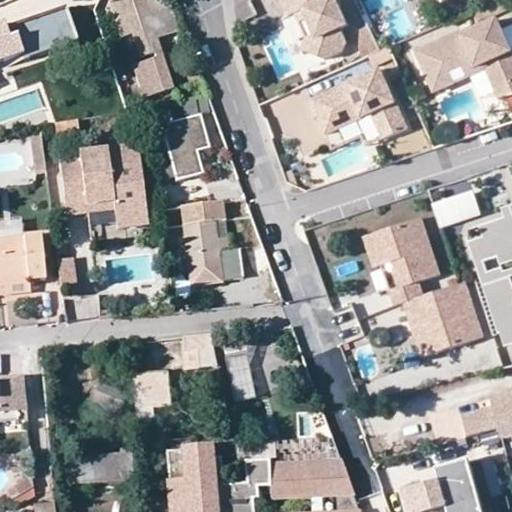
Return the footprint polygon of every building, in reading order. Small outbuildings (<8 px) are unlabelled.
[(140,0),(130,0),(140,31),(150,28),(140,0)] [(140,0),(150,28),(153,40),(158,38),(185,30),(175,0),(140,0)] [(353,22),(341,0),(284,0),(280,2),(287,18),(294,14),(303,10),(308,20),(317,38),(316,56),(331,58),(348,50),(352,40),(345,26),(353,22)] [(308,20),(303,10),(294,14),(299,24),(308,20)] [(2,25),(0,25),(0,73),(76,48),(64,12),(14,29),(16,35),(7,38),(2,25)] [(450,71),(474,61),(476,67),(486,63),(488,67),(488,68),(498,90),(511,83),(511,46),(499,17),(464,33),(462,29),(416,50),(434,91),(455,82),(450,71)] [(158,38),(153,40),(156,49),(133,57),(145,98),(174,89),(158,38)] [(316,56),(317,38),(305,38),(305,52),(316,56)] [(476,67),(474,61),(463,66),(467,77),(488,68),(488,67),(486,63),(476,67)] [(410,129),(382,68),(312,99),(327,134),(374,113),(386,140),(410,129)] [(511,83),(498,90),(501,98),(511,93),(511,83)] [(200,115),(160,127),(174,182),(201,176),(197,155),(209,151),(200,115)] [(80,133),(78,120),(57,124),(59,137),(80,133)] [(41,133),(30,134),(36,175),(46,173),(41,133)] [(87,215),(86,207),(112,203),(113,213),(115,230),(148,227),(143,181),(133,181),(132,171),(141,170),(139,147),(58,157),(65,216),(87,215)] [(133,181),(143,181),(141,170),(132,171),(133,181)] [(439,228),(480,214),(472,189),(430,203),(439,228)] [(113,213),(112,203),(86,207),(87,215),(113,213)] [(228,239),(217,240),(215,222),(225,220),(223,203),(182,208),(190,272),(221,268),(222,281),(244,279),(241,250),(230,251),(228,239)] [(511,209),(501,213),(504,222),(511,218),(511,209)] [(481,242),(467,247),(500,337),(506,335),(510,346),(511,345),(511,298),(503,275),(502,272),(488,277),(484,266),(497,261),(499,267),(511,261),(511,218),(504,222),(478,231),(481,242)] [(0,240),(22,238),(20,219),(0,221),(0,240)] [(217,240),(228,239),(225,220),(215,222),(217,240)] [(422,220),(372,236),(371,236),(382,271),(392,268),(400,293),(390,296),(395,311),(405,308),(425,300),(420,286),(441,279),(422,220)] [(0,285),(27,283),(28,282),(42,280),(38,236),(22,238),(0,240),(0,285)] [(382,271),(371,236),(364,239),(375,273),(382,271)] [(72,260),(56,262),(61,297),(76,295),(72,260)] [(222,281),(221,268),(190,272),(192,286),(222,281)] [(511,272),(503,275),(511,298),(511,272)] [(0,285),(0,296),(27,294),(27,283),(0,285)] [(485,343),(467,287),(425,300),(405,308),(410,323),(416,321),(419,332),(415,341),(423,363),(485,343)] [(113,318),(112,309),(99,310),(100,319),(113,318)] [(419,332),(416,321),(410,323),(415,341),(419,332)] [(209,336),(195,337),(198,352),(213,350),(209,336)] [(213,350),(198,352),(201,368),(216,365),(213,350)] [(136,424),(171,421),(167,371),(132,376),(136,424)] [(117,402),(121,386),(100,380),(95,396),(117,402)] [(25,411),(23,381),(0,382),(0,423),(26,421),(25,411)] [(511,437),(511,393),(492,399),(495,407),(463,416),(470,438),(475,436),(501,429),(504,439),(511,437)] [(501,429),(475,436),(480,455),(506,447),(504,439),(501,429)] [(246,462),(270,460),(269,442),(237,443),(238,462),(246,462)] [(270,460),(246,462),(247,484),(243,485),(224,486),(222,459),(202,460),(202,449),(169,451),(172,511),(215,509),(214,511),(253,511),(253,501),(258,501),(257,488),(272,487),(270,468),(270,460)] [(71,458),(73,485),(132,481),(132,455),(71,458)] [(495,483),(509,481),(506,455),(492,456),(495,483)] [(480,511),(468,459),(435,467),(438,479),(398,489),(404,511),(426,511),(443,508),(444,511),(480,511)] [(359,511),(341,463),(319,464),(320,485),(311,485),(309,465),(270,468),(272,487),(272,511),(359,511)] [(319,464),(309,465),(311,485),(320,485),(319,464)] [(32,487),(31,476),(13,485),(18,494),(32,487)] [(4,503),(6,511),(33,496),(32,487),(18,494),(4,503)] [(166,511),(165,498),(145,500),(146,511),(166,511)]
